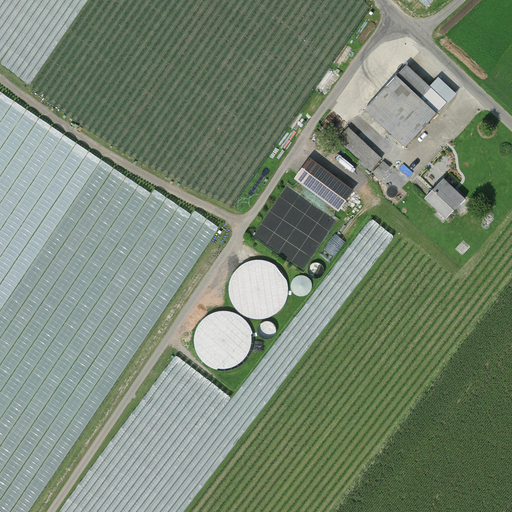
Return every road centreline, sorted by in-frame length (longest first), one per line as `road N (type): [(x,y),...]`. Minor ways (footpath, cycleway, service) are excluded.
road 1 (track): [(394,12),(51,511)]
road 2 (track): [(244,226),(91,145),(0,78)]
road 3 (unknown): [(335,96),(423,164),(441,153),(484,95)]
road 4 (unclassified): [(381,0),(511,122)]
